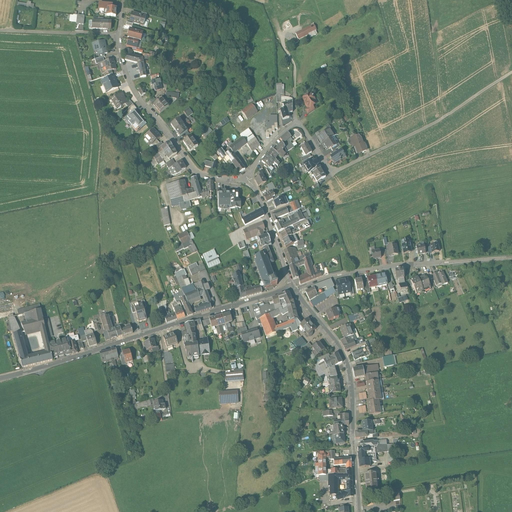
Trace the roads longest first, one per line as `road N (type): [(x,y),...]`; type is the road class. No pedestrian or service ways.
road 1 (residential): [(292,289),(0,378)]
road 2 (residential): [(357,511),(346,362),(292,289)]
road 3 (residential): [(511,262),(408,263),(292,289)]
road 4 (residential): [(245,176),(213,178),(191,167),(127,80),(117,35)]
road 5 (unclassified): [(332,170),(440,119),(511,71)]
road 6 (residential): [(245,176),(293,124),(332,170)]
road 7 (residential): [(292,289),(262,201),(245,176)]
